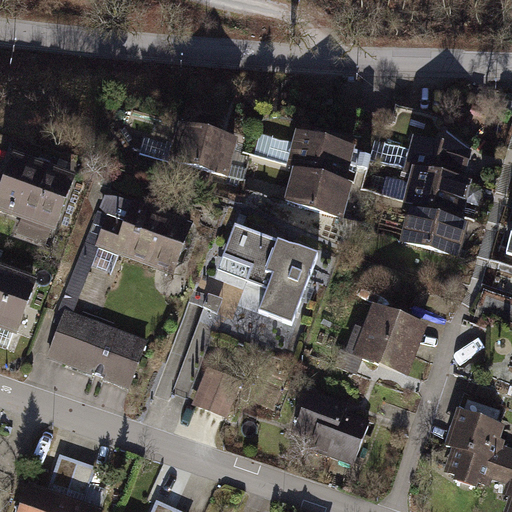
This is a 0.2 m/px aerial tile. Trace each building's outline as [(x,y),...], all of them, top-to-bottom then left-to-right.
[(181,124),(172,156),(225,171),(234,139),(181,124)] [(298,164),(288,199),(343,216),(352,185),(341,182),(352,147),(299,132),(290,161),(298,164)] [(20,142),(0,189),(0,200),(63,227),(87,170),(20,142)] [(467,156),(417,142),(407,175),(413,176),(403,210),(407,211),(398,240),(457,257),(467,224),(460,222),(470,187),(460,184),(467,156)] [(139,195),(122,241),(184,265),(202,219),(139,195)] [(320,258),(236,232),(222,280),(258,291),(249,320),(296,334),(320,258)] [(0,257),(0,318),(28,330),(49,277),(0,257)] [(71,317),(55,359),(132,388),(148,347),(71,317)] [(369,361),(371,356),(403,368),(416,333),(378,318),(372,334),(358,328),(349,353),(369,361)] [(208,377),(196,407),(227,419),(239,389),(208,377)] [(473,379),(462,414),(493,424),(505,389),(473,379)] [(311,395),(298,432),(315,438),(311,449),(356,465),(370,427),(344,417),(347,408),(311,395)] [(511,464),(511,459),(511,452),(500,448),(502,442),(497,440),(501,427),(493,424),(462,414),(456,432),(462,434),(449,473),(487,486),(490,477),(496,459),(511,464)] [(511,511),(511,459),(511,464),(496,459),(490,477),(511,484),(511,502),(508,511),(511,511)] [(63,460),(54,488),(86,498),(96,471),(63,460)] [(30,492),(22,511),(63,511),(66,504),(30,492)]
